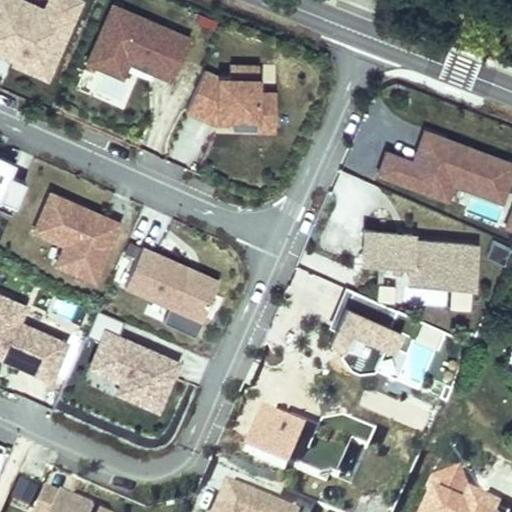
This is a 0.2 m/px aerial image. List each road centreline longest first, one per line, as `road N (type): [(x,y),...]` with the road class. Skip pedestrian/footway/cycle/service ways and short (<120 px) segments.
road 1 (residential): [(0,410),(143,474),(184,458),(273,246)]
road 2 (residential): [(0,123),(273,246)]
road 3 (residential): [(273,246),(364,38)]
road 4 (tertiary): [(511,94),(364,38)]
